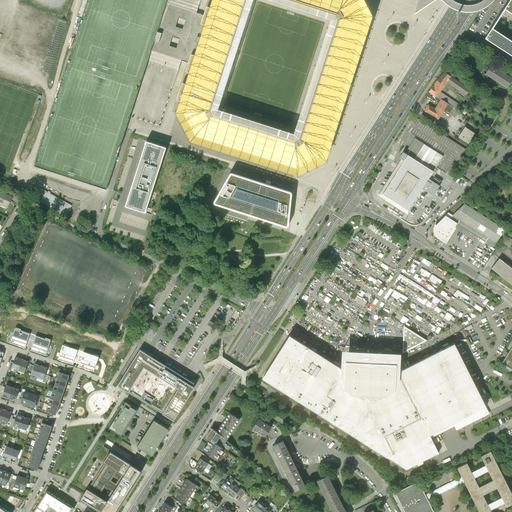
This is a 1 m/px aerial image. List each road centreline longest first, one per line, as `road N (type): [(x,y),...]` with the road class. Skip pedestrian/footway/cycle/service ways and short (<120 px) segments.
road 1 (primary): [(337,191),(132,511)]
road 2 (primary): [(176,463),(346,197)]
road 3 (primary): [(459,0),(337,191)]
road 4 (primary): [(357,180),(476,0)]
